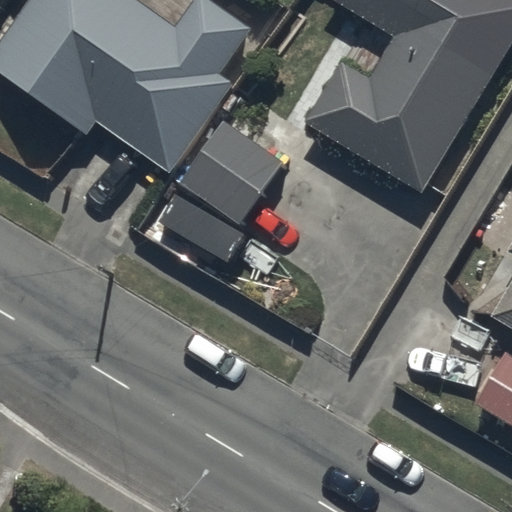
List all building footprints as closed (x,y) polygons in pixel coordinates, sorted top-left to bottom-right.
[(184,40),(176,34),(125,0),(43,0),(0,64),(0,81),(98,149),(107,136),(177,184),(247,82),(235,74),(259,39),(209,4),(184,40)] [(407,49),(379,94),(350,76),(314,134),(344,152),(430,205),(511,71),(511,35),(454,0),(336,0),(334,4),(407,49)] [(190,193),(252,236),(294,175),(231,132),(190,193)] [(511,311),(501,328),(511,334),(511,311)] [(478,414),(511,434),(511,360),(478,414)]
